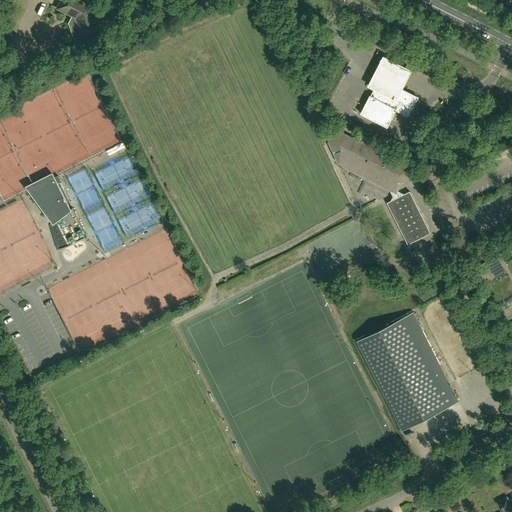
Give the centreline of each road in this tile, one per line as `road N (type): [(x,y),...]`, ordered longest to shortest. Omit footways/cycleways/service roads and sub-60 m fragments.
road 1 (unclassified): [(366,511),(511,436)]
road 2 (unclassified): [(60,511),(0,394)]
